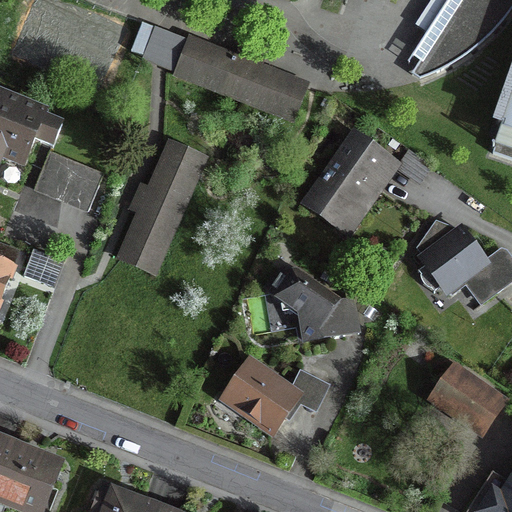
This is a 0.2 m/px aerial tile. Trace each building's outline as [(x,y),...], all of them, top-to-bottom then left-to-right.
[(511,0),(449,0),(427,34),(416,51),(424,56),(420,62),(437,73),(456,63),(474,50),(490,36),(504,21),(511,9),(511,85),(498,125),(502,127),(493,154),(511,160),(511,0)] [(177,75),(190,41),(170,37),(143,30),(138,67),(164,72),(177,75)] [(190,41),(177,75),(294,121),(307,87),(255,67),(190,41)] [(35,140),(44,117),(46,113),(0,93),(0,156),(24,166),(35,140)] [(355,137),(307,205),(336,226),(347,211),(355,217),(359,212),(361,214),(378,191),(376,189),(394,165),(355,137)] [(204,159),(171,145),(121,261),(154,275),(204,159)] [(408,154),(396,172),(419,188),(432,170),(408,154)] [(59,156),(44,190),(92,210),(106,175),(59,156)] [(459,233),(436,224),(428,235),(419,249),(425,258),(423,259),(447,292),(450,291),(452,294),(466,285),(481,305),(498,293),(511,282),(511,267),(509,265),(500,253),(486,264),(462,231),(459,233)] [(0,246),(0,303),(14,269),(13,269),(19,254),(0,246)] [(354,306),(348,301),(341,302),(296,271),(285,274),(270,294),(288,307),(294,306),(305,313),(301,319),(305,342),(335,336),(334,332),(341,330),(341,331),(343,333),(359,330),(354,306)] [(273,433),(284,417),(299,396),(291,390),(249,362),(229,390),(243,400),(245,414),(273,433)] [(481,428),(498,403),(456,374),(439,399),(481,428)] [(40,511),(59,465),(0,442),(0,497),(38,511),(40,511)] [(511,511),(511,481),(510,484),(493,473),(467,511),(511,511)] [(160,511),(161,511),(104,488),(103,488),(93,511),(94,511),(160,511)]
